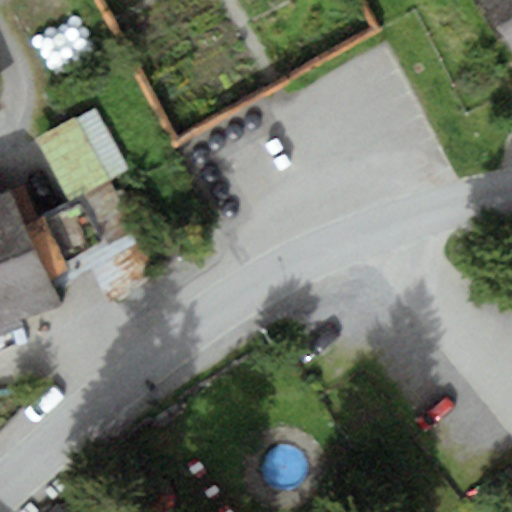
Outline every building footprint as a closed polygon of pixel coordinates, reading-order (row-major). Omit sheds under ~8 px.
[(511,0),(481,0),(511,49),(511,0)] [(305,31),(330,75),(378,47),(352,3),(305,31)] [(177,163),(270,114),(240,57),(147,106),(177,163)] [(94,107),(41,138),(103,247),(136,228),(108,180),(129,168),(94,107)] [(9,189),(0,192),(0,334),(21,328),(19,319),(63,304),(9,189)]
